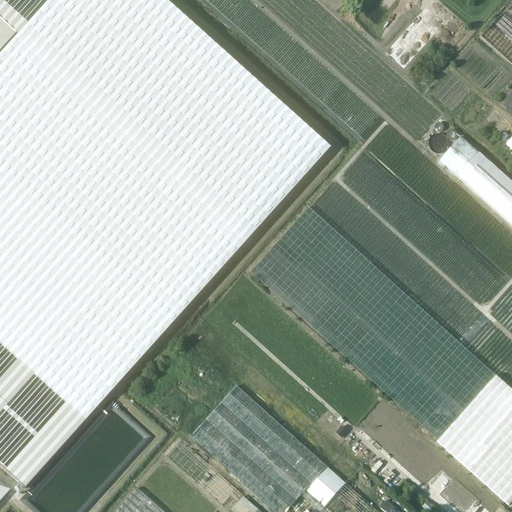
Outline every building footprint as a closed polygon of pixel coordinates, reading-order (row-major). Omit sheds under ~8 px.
[(0,0),(0,20),(16,35),(0,52),(0,465),(25,489),(330,150),(330,149),(163,0),(0,0)] [(511,22),(502,13),(480,37),(511,65),(511,22)] [(511,182),(461,137),(439,162),(457,177),(511,226),(511,182)] [(295,285),(298,304),(314,307),(318,301),(308,299),(325,297),(344,309),(346,307),(344,297),(349,290),(360,297),(370,281),(373,260),(356,249),(363,249),(322,222),(320,226),(314,222),(311,227),(303,225),(301,213),(284,240),(300,242),(300,246),(292,245),(293,252),(286,253),(291,254),(289,264),(298,270),(302,270),(299,285),(295,285)] [(461,463),(473,474),(509,506),(511,502),(511,391),(495,376),(437,442),(461,463)] [(376,511),(345,484),(346,483),(327,468),(306,491),(305,491),(326,467),(236,386),(191,437),(274,511),(286,511),(301,495),(320,511),(376,511)] [(228,511),(261,511),(181,440),(166,457),(228,511)] [(0,501),(11,490),(0,479),(0,501)] [(163,511),(137,489),(116,511),(163,511)] [(382,507),(388,511),(398,511),(387,501),(382,507)]
